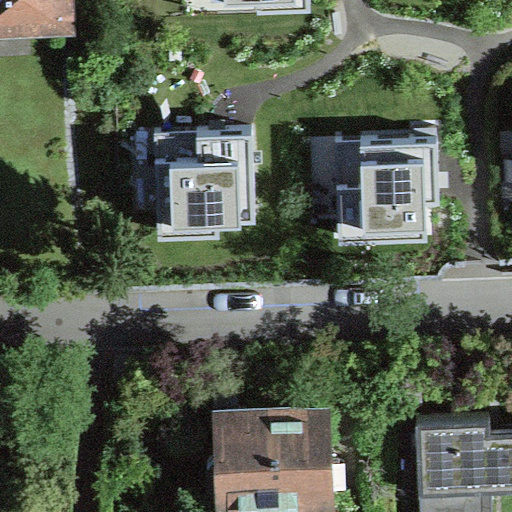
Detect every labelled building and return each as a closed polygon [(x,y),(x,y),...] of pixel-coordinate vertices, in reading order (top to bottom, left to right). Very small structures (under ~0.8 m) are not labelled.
[(0,0),(0,14),(11,14),(62,12),(61,0),(0,0)] [(227,0),(228,14),(308,12),(307,0),(227,0)] [(197,130),(154,132),(159,241),(221,238),(220,230),(239,229),(239,223),(253,222),(249,135),(197,137),(197,130)] [(361,140),(337,141),(342,244),(425,241),(424,207),(439,206),(436,144),(362,148),(361,140)] [(332,491),(328,401),(244,404),(237,404),(236,396),(214,397),(216,447),(207,457),(208,477),(218,487),(219,495),(231,495),(230,511),(272,511),(272,493),(332,491)] [(133,472),(140,402),(110,399),(103,469),(133,472)] [(511,511),(511,421),(490,422),(490,410),(428,412),(417,412),(419,511),(511,511)]
